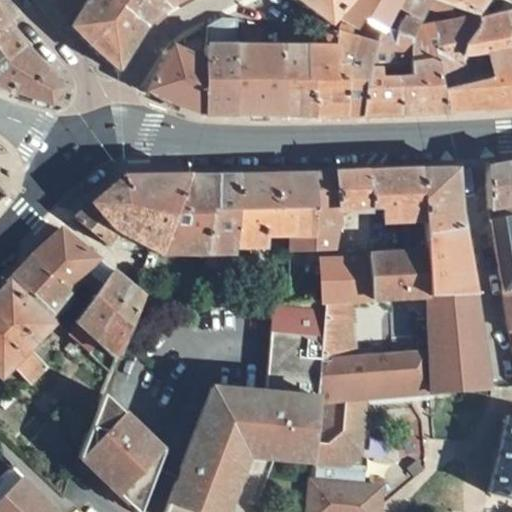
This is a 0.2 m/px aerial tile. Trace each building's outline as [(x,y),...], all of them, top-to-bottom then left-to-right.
[(87,0),(70,27),(88,46),(117,72),(144,27),(166,9),(155,0),(87,0)] [(155,0),(166,9),(182,0),(155,0)] [(291,0),(327,26),(349,0),(291,0)] [(382,31),(394,8),(399,0),(357,0),(348,12),(360,19),(382,31)] [(429,0),(399,0),(394,8),(405,13),(396,33),(395,35),(382,31),(376,44),(368,66),(397,67),(409,64),(411,58),(411,49),(412,36),(413,34),(415,34),(418,27),(429,0)] [(434,0),(474,16),(485,0),(434,0)] [(360,19),(348,12),(340,23),(351,29),(353,31),(360,19)] [(0,70),(25,50),(12,35),(0,14),(0,70)] [(462,56),(511,47),(506,14),(481,20),(479,20),(477,30),(466,44),(462,56)] [(481,20),(474,16),(418,27),(415,34),(436,29),(479,20),(481,20)] [(213,24),(206,27),(207,33),(206,46),(205,46),(205,62),(204,116),(235,116),(235,47),(237,19),(221,19),(213,24)] [(446,113),(511,110),(511,53),(511,47),(462,56),(466,44),(477,30),(479,20),(436,29),(438,60),(435,60),(446,113)] [(340,23),(338,28),(336,32),(349,36),(351,29),(340,23)] [(327,26),(327,31),(327,40),(336,40),(336,32),(338,28),(327,26)] [(399,116),(446,113),(435,60),(438,60),(436,29),(415,34),(413,34),(412,36),(411,49),(411,58),(409,64),(397,67),(399,116)] [(349,36),(336,32),(336,40),(336,48),(336,66),(344,66),(343,118),(399,116),(397,67),(368,66),(376,44),(349,36)] [(317,117),(343,118),(344,66),(336,66),(336,48),(336,40),(327,40),(327,48),(323,48),(303,48),(317,117)] [(174,106),(204,116),(205,62),(173,46),(146,92),(174,106)] [(279,47),(235,47),(235,116),(288,117),(279,47)] [(303,48),(279,47),(288,117),(317,117),(303,48)] [(61,89),(25,50),(0,70),(0,88),(49,106),(61,89)] [(511,162),(485,167),(487,210),(511,205),(511,162)] [(456,170),(421,171),(423,221),(425,238),(461,230),(459,216),(456,170)] [(383,171),(368,172),(371,208),(385,207),(383,171)] [(421,171),(383,171),(385,207),(386,222),(423,221),(421,171)] [(368,172),(334,174),(338,211),(356,210),(356,212),(364,212),(364,210),(371,209),(371,208),(368,172)] [(334,174),(314,175),(316,210),(313,210),(315,227),(337,227),(338,211),(334,174)] [(314,175),(240,176),(235,249),(268,249),(268,236),(269,210),(295,210),(294,237),(292,252),(313,251),(333,250),(337,227),(315,227),(313,210),(316,210),(314,175)] [(190,176),(121,177),(139,228),(132,241),(152,251),(145,270),(154,274),(161,255),(190,176)] [(219,176),(190,176),(161,255),(208,256),(212,212),(217,213),(219,176)] [(240,176),(219,176),(217,213),(212,212),(208,256),(234,256),(235,249),(240,176)] [(132,241),(139,228),(121,177),(72,219),(106,246),(116,233),(132,241)] [(269,210),(268,236),(294,237),(295,210),(269,210)] [(511,215),(489,220),(501,293),(511,290),(511,215)] [(60,230),(28,256),(69,293),(78,281),(97,259),(60,230)] [(461,230),(425,238),(425,252),(427,299),(474,297),(461,230)] [(425,252),(369,256),(372,300),(427,299),(425,252)] [(28,256),(11,275),(55,321),(75,299),(69,293),(28,256)] [(234,256),(208,256),(205,267),(233,267),(234,256)] [(368,261),(320,262),(321,303),(350,301),(369,301),(372,300),(369,256),(367,256),(368,261)] [(97,259),(78,281),(93,293),(110,270),(97,259)] [(93,293),(73,323),(97,344),(129,285),(110,270),(93,293)] [(11,275),(0,285),(0,375),(11,366),(29,385),(46,368),(33,353),(31,355),(26,350),(55,321),(11,275)] [(129,285),(97,344),(115,360),(137,311),(143,297),(129,285)] [(511,290),(501,293),(510,333),(511,332),(511,290)] [(222,295),(199,296),(197,308),(221,307),(222,295)] [(474,297),(427,299),(429,352),(431,396),(488,391),(474,297)] [(162,301),(154,302),(154,311),(163,310),(162,301)] [(350,301),(321,303),(320,335),(354,334),(350,301)] [(289,303),(274,304),(264,392),(317,396),(319,362),(319,359),(320,335),(321,303),(309,303),(296,304),(289,303)] [(354,334),(320,335),(319,359),(319,362),(357,359),(354,334)] [(75,357),(83,347),(76,340),(67,349),(75,357)] [(357,359),(319,362),(317,396),(317,405),(365,402),(431,396),(429,352),(357,359)] [(317,405),(317,396),(264,392),(210,387),(181,467),(181,468),(180,481),(176,481),(168,503),(164,511),(227,511),(228,508),(246,457),(312,463),(314,441),(317,405)] [(101,395),(77,459),(135,511),(139,511),(162,451),(101,395)] [(511,417),(506,417),(488,494),(511,499),(511,417)] [(51,511),(54,509),(10,467),(4,473),(43,511),(51,511)] [(43,511),(4,473),(0,476),(0,511),(43,511)]
